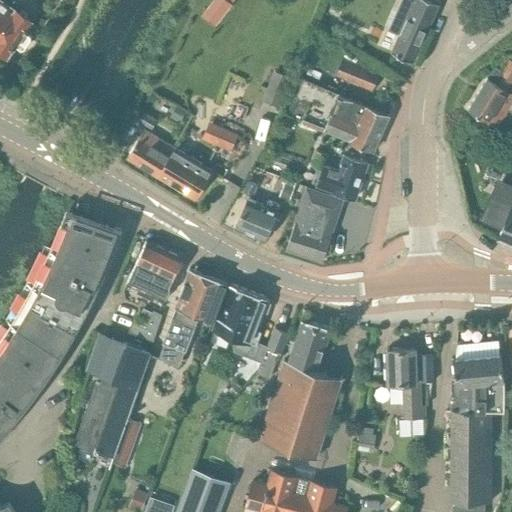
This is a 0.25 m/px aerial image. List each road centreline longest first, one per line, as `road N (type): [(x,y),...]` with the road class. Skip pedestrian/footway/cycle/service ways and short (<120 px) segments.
road 1 (tertiary): [(263,271),(0,127)]
road 2 (unclassified): [(422,238),(422,114),(438,67)]
road 3 (tertiary): [(263,271),(321,292),(423,280)]
